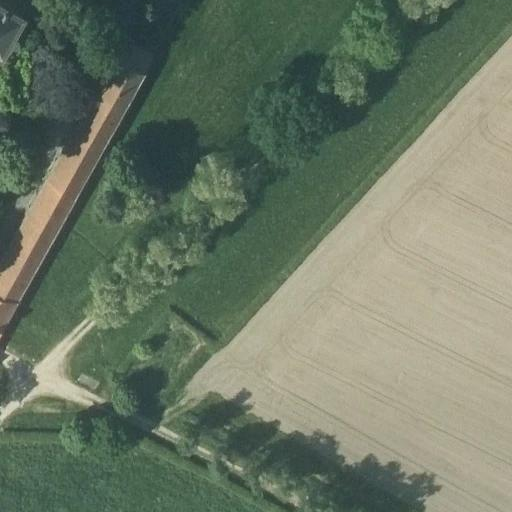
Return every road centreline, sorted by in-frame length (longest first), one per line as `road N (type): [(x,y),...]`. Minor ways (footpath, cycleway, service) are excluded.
road 1 (track): [(422,0),(107,301),(21,394)]
road 2 (track): [(293,511),(43,392),(21,394),(0,418)]
